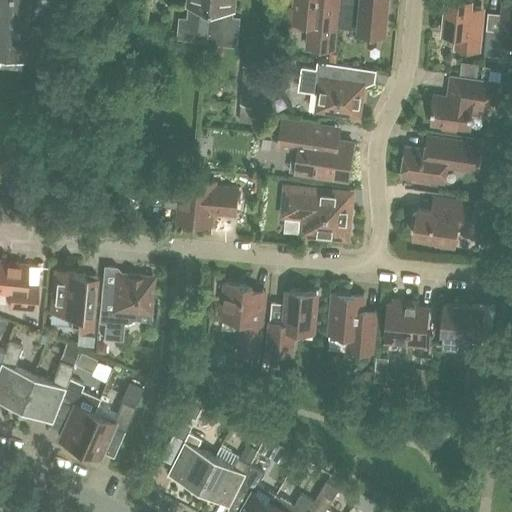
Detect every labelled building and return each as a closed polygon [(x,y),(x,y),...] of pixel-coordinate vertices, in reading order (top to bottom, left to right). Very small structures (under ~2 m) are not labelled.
[(0,0),(0,57),(24,60),(30,0),(0,0)] [(178,31),(208,34),(211,0),(188,0),(187,15),(183,15),(183,16),(179,15),(178,31)] [(211,0),(208,34),(218,35),(238,36),(240,16),(233,15),(234,10),(234,0),(211,0)] [(294,14),(294,15),(294,16),(294,18),(295,19),(296,20),(297,21),(298,21),(299,21),(310,22),(310,28),(308,46),(334,48),(337,11),(338,0),(295,0),(295,6),(294,14)] [(358,28),(358,29),(386,31),(388,0),(360,0),(360,4),(342,2),(340,27),(358,28)] [(471,7),(471,0),(446,0),(444,31),(458,32),(457,48),(479,50),(483,8),(471,7)] [(510,56),(511,42),(511,41),(511,1),(504,1),(501,30),(487,29),(484,54),(510,56)] [(164,25),(144,22),(139,56),(159,59),(164,25)] [(42,35),(29,34),(28,55),(41,55),(42,35)] [(283,56),(276,61),(282,69),(289,63),(283,56)] [(354,83),(352,80),(350,80),(352,67),(357,68),(357,66),(325,62),(324,69),(302,66),(299,85),(321,89),(318,108),(322,108),(321,111),(336,113),(336,110),(358,113),(361,99),(364,99),(366,85),(355,83),(354,83)] [(241,102),(240,120),(254,122),(256,103),(257,100),(271,101),(272,81),(258,79),(259,67),(244,66),(241,102)] [(482,115),(483,105),(498,107),(501,80),(452,73),(449,96),(434,94),(432,109),(434,109),(432,123),(470,129),(472,113),(482,115)] [(44,96),(52,97),(54,85),(46,84),(44,96)] [(307,151),(304,172),(348,178),(353,142),(337,139),(339,126),(312,122),(283,118),(281,133),(279,147),(293,149),(307,151)] [(428,135),(426,148),(406,146),(402,174),(416,176),(416,179),(430,181),(431,178),(444,180),(446,167),(449,165),(478,169),(482,143),(428,135)] [(511,145),(503,144),(501,155),(511,156),(511,145)] [(180,205),(178,220),(211,223),(212,210),(236,213),(238,187),(215,185),(215,181),(182,178),(181,190),(177,192),(176,203),(180,205)] [(349,213),(349,207),(351,193),(305,188),(306,187),(286,185),(283,214),(308,217),(306,235),(323,237),(324,234),(347,236),(347,229),(350,230),(352,214),(349,213)] [(132,186),(127,195),(136,201),(141,191),(132,186)] [(28,187),(26,211),(42,213),(42,215),(49,215),(51,194),(44,194),(45,189),(28,187)] [(495,189),(494,195),(506,198),(508,192),(495,189)] [(434,196),(432,210),(418,208),(418,210),(413,211),(412,221),(416,223),(414,234),(437,238),(436,244),(455,246),(457,228),(467,229),(470,226),(474,202),(434,196)] [(500,205),(498,216),(509,217),(510,207),(500,205)] [(35,308),(38,284),(26,283),(28,264),(4,262),(4,260),(0,259),(0,289),(10,290),(9,305),(35,308)] [(96,279),(83,277),(84,271),(55,269),(51,310),(71,312),(70,325),(92,327),(96,279)] [(153,276),(123,273),(122,281),(116,285),(102,284),(99,321),(105,322),(103,337),(123,339),(124,322),(127,322),(131,321),(133,319),(135,316),(137,313),(150,314),(153,276)] [(252,289),(252,288),(253,285),(225,282),(223,297),(221,296),(220,313),(222,314),(222,318),(239,319),(238,332),(240,333),(238,352),(259,354),(266,290),(252,289)] [(287,288),(286,302),(284,322),(270,321),(267,351),(292,353),(294,333),(299,329),(314,331),(318,291),(287,288)] [(372,351),(376,317),(376,310),(363,309),(364,295),(351,294),(349,291),(340,290),(337,293),(334,292),(330,332),(341,333),(341,337),(344,340),(348,341),(347,349),(372,351)] [(389,303),(385,341),(425,344),(429,306),(417,305),(417,301),(394,299),(393,303),(389,303)] [(492,329),(481,328),(483,306),(445,303),(442,332),(444,332),(442,345),(470,347),(470,346),(475,347),(474,358),(487,360),(492,329)] [(37,330),(33,339),(44,343),(47,333),(37,330)] [(78,331),(77,341),(93,344),(94,332),(78,331)] [(4,351),(0,361),(0,399),(19,407),(33,373),(14,366),(22,345),(9,339),(4,351)] [(97,339),(96,350),(107,350),(108,340),(97,339)] [(80,347),(67,342),(60,359),(73,364),(80,347)] [(81,352),(76,364),(91,370),(96,358),(81,352)] [(376,356),(375,368),(387,369),(388,357),(376,356)] [(58,405),(69,376),(74,365),(60,359),(52,381),(33,373),(19,407),(52,420),(58,405)] [(360,373),(359,381),(371,382),(373,370),(365,369),(360,373)] [(84,383),(69,376),(58,405),(70,410),(59,436),(79,445),(94,412),(75,403),(84,383)] [(94,412),(79,445),(100,454),(113,424),(125,430),(135,406),(122,400),(113,420),(94,412)] [(169,472),(199,488),(216,456),(198,446),(202,437),(189,431),(169,472)] [(247,444),(241,456),(251,462),(257,449),(247,444)] [(296,463),(299,465),(308,471),(313,462),(300,455),(296,463)] [(234,465),(216,456),(199,488),(230,504),(240,486),(239,486),(251,463),(238,456),(234,465)] [(265,471),(251,463),(239,486),(240,486),(251,493),(240,511),(265,511),(277,492),(259,482),(265,471)] [(290,484),(306,487),(309,472),(294,469),(290,484)] [(324,511),(334,496),(322,489),(315,500),(307,511),(324,511)] [(307,511),(315,500),(301,492),(295,503),(277,492),(265,511),(307,511)]
